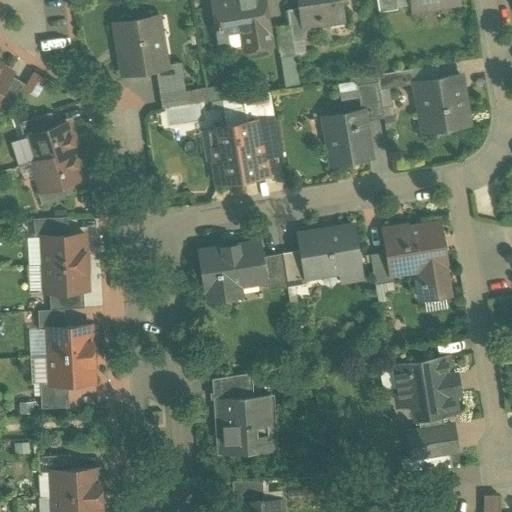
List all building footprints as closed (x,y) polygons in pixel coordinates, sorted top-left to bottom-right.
[(263,0),(212,0),(219,42),(226,41),(226,39),(221,40),(219,27),(237,24),(238,28),(242,30),(245,50),(271,46),(263,0)] [(340,0),(297,0),(299,8),(302,23),(304,23),(320,20),(343,17),(340,0)] [(410,0),(412,10),(459,2),(458,0),(410,0)] [(299,8),(287,10),(289,25),(292,42),(307,39),(304,23),(302,23),(299,8)] [(343,17),(320,20),(321,27),(330,26),(330,28),(344,26),(343,17)] [(157,18),(116,24),(119,44),(120,44),(122,57),(124,74),(155,69),(165,68),(164,65),(157,18)] [(289,25),(275,27),(280,58),(294,56),(292,42),(289,25)] [(181,63),(164,65),(165,68),(155,69),(161,109),(187,105),(181,63)] [(0,92),(10,76),(11,73),(0,66),(0,92)] [(412,69),(377,74),(378,82),(379,90),(415,84),(414,82),(412,69)] [(38,96),(47,76),(34,70),(25,90),(38,96)] [(460,75),(414,82),(415,84),(423,132),(468,124),(460,75)] [(10,76),(0,92),(0,109),(8,114),(25,85),(10,76)] [(378,82),(357,85),(361,111),(362,110),(364,122),(384,119),(379,90),(378,82)] [(270,92),(241,96),(246,123),(258,121),(258,122),(275,120),(270,92)] [(361,111),(309,120),(309,121),(324,118),(332,164),(370,157),(364,122),(362,110),(361,111)] [(51,113),(19,123),(23,138),(27,137),(27,136),(55,127),(51,113)] [(246,123),(214,128),(219,159),(212,161),(216,183),(267,174),(263,149),(258,122),(258,121),(246,123)] [(55,127),(27,136),(27,137),(35,162),(24,166),(32,164),(32,163),(78,148),(76,141),(73,142),(67,123),(55,127)] [(78,148),(32,163),(32,164),(41,190),(41,191),(70,182),(81,178),(75,160),(78,159),(76,151),(79,150),(78,148)] [(70,182),(41,191),(41,190),(37,191),(42,206),(74,196),(70,182)] [(67,217),(33,219),(34,238),(42,238),(42,237),(68,235),(67,217)] [(439,222),(402,229),(402,227),(384,230),(387,252),(391,275),(392,275),(415,271),(420,299),(449,295),(445,266),(446,266),(439,222)] [(354,226),(298,236),(301,250),(305,275),(306,275),(339,270),(342,283),(362,280),(354,226)] [(68,235),(42,237),(42,238),(43,264),(88,262),(87,253),(85,253),(84,234),(68,235)] [(236,246),(224,248),(222,250),(202,253),(200,256),(204,278),(206,279),(209,299),(211,300),(229,297),(231,295),(230,286),(261,282),(257,258),(255,246),(253,245),(238,247),(236,246)] [(301,250),(282,253),(288,287),(307,284),(306,275),(305,275),(301,250)] [(387,252),(370,255),(375,285),(393,282),(392,275),(391,275),(387,252)] [(282,253),(257,258),(261,282),(266,281),(267,289),(270,290),(288,287),(282,253)] [(88,262),(43,264),(45,293),(49,292),(83,291),(87,290),(86,271),(88,271),(88,262)] [(83,291),(49,292),(50,310),(64,310),(84,308),(83,291)] [(50,310),(38,311),(39,330),(47,330),(47,328),(65,327),(64,310),(50,310)] [(65,327),(47,328),(47,330),(49,356),(94,354),(93,354),(91,326),(65,327)] [(94,354),(49,356),(50,383),(50,385),(68,384),(94,382),(93,354),(94,354)] [(447,357),(393,366),(393,368),(396,388),(396,390),(399,389),(401,390),(404,390),(406,391),(409,393),(412,396),(414,400),(414,402),(417,417),(418,417),(420,430),(444,426),(442,413),(456,411),(453,393),(459,392),(456,374),(450,375),(447,357)] [(393,368),(383,370),(386,389),(396,388),(393,368)] [(252,373),(212,379),(213,395),(253,392),(252,373)] [(68,384),(50,385),(50,383),(40,384),(41,409),(69,407),(68,384)] [(270,395),(229,398),(231,425),(219,426),(220,444),(216,444),(217,455),(277,451),(277,450),(263,450),(261,415),(271,415),(270,395)] [(162,413),(155,413),(155,424),(163,423),(162,413)] [(420,430),(409,432),(413,458),(457,451),(452,424),(444,426),(420,430)] [(70,455),(38,457),(39,473),(51,472),(51,471),(71,470),(70,455)] [(71,470),(51,471),(51,472),(53,497),(99,495),(98,484),(100,484),(99,469),(71,470)] [(452,469),(424,470),(426,507),(446,506),(446,500),(454,500),(452,469)] [(262,480),(232,481),(233,498),(252,497),(252,500),(263,500),(262,480)] [(99,495),(53,497),(53,511),(101,511),(101,506),(99,506),(99,495)] [(498,511),(499,496),(484,496),(483,511),(498,511)] [(263,500),(252,500),(253,511),(233,511),(282,511),(282,499),(263,500)]
